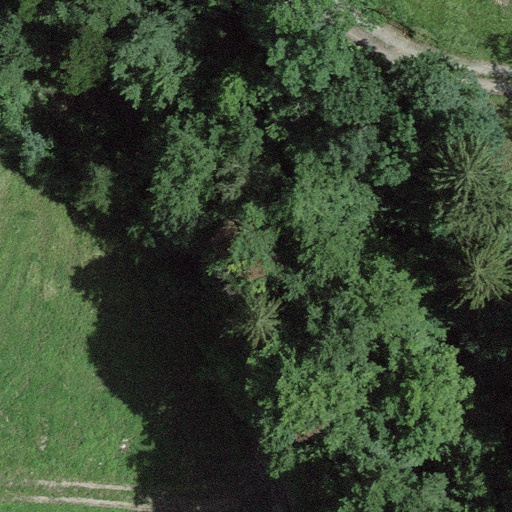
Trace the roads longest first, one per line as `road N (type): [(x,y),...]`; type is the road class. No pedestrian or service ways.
road 1 (track): [(301,511),(126,75),(112,0)]
road 2 (track): [(324,0),(422,65),(511,73)]
